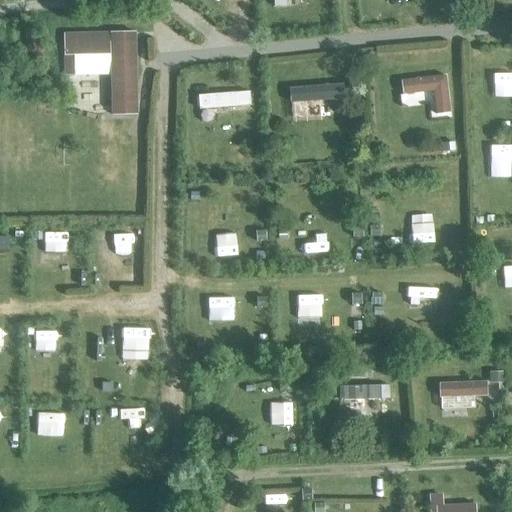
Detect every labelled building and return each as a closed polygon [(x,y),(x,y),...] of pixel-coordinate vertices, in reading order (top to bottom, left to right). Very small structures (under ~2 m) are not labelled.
[(137,98),(135,41),(123,42),(123,32),(64,34),(65,55),(64,55),(65,76),(77,76),(76,57),(111,56),(112,99),(137,98)] [(445,76),(401,81),(403,95),(433,91),(436,115),(450,113),(445,76)] [(290,104),(344,99),(343,84),(289,88),(290,104)] [(200,110),(250,105),(249,91),(198,96),(200,110)] [(439,398),(487,396),(487,381),(439,384),(439,398)] [(339,401),(390,399),(389,385),(339,387),(339,401)] [(475,511),(475,503),(443,505),(442,494),(428,495),(429,511),(475,511)]
